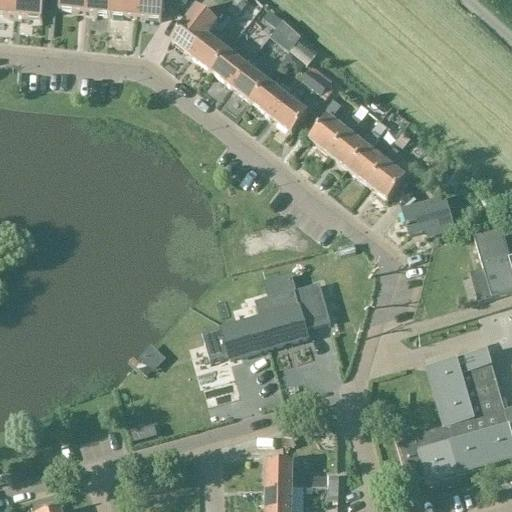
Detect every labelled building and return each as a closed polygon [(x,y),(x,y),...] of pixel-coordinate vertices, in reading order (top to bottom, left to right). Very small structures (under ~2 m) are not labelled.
[(0,0),(0,19),(15,21),(16,0),(0,0)] [(43,0),(16,0),(15,21),(41,23),(43,0)] [(59,0),(58,15),(84,18),(85,0),(59,0)] [(85,0),(84,18),(109,20),(111,0),(85,0)] [(111,0),(109,20),(135,23),(137,0),(111,0)] [(137,0),(135,23),(161,26),(163,0),(137,0)] [(228,16),(237,22),(247,9),(238,2),(228,16)] [(169,47),(190,63),(209,38),(216,28),(196,12),(169,47)] [(262,25),(275,35),(282,27),(269,16),(262,25)] [(239,41),(252,56),(269,40),(255,26),(239,41)] [(210,78),(226,57),(229,53),(209,38),(190,63),(210,78)] [(210,78),(230,93),(249,69),(250,67),(252,64),(238,54),(232,49),(229,53),(226,57),(210,78)] [(230,93),(250,108),(266,88),(255,79),(258,76),(249,69),(230,93)] [(334,95),(329,92),(310,77),(302,88),(320,102),(321,101),(326,105),(334,95)] [(250,108),(270,124),(289,99),(280,93),(277,96),(266,88),(250,108)] [(270,124),(291,140),(306,119),(294,110),(298,106),(289,99),(270,124)] [(321,122),(324,124),(308,145),(329,160),(346,137),(343,135),(331,126),(341,113),(334,107),(321,122)] [(354,122),(361,127),(368,118),(361,112),(354,122)] [(353,122),(343,135),(346,137),(329,160),(349,176),(366,153),(363,150),(351,141),(361,128),(353,122)] [(373,137),(363,150),(366,153),(349,176),(369,192),(387,168),(383,165),(370,156),(381,143),(373,137)] [(392,152),(383,165),(387,168),(369,192),(388,206),(405,183),(390,171),(399,158),(392,152)] [(444,203),(402,215),(409,240),(435,233),(437,239),(453,235),(444,203)] [(511,297),(511,263),(510,264),(502,235),(475,243),(492,304),(511,297)] [(259,323),(267,354),(307,343),(303,327),(311,325),(313,333),(331,329),(319,289),(302,294),(303,299),(296,301),(294,296),(290,281),(265,288),(269,303),(254,308),(259,323)] [(511,328),(508,314),(480,322),(493,372),(511,366),(511,328)] [(229,365),(267,354),(259,323),(202,339),(209,367),(228,361),(229,365)] [(426,488),(457,479),(511,463),(511,412),(504,414),(487,355),(426,373),(443,433),(414,441),(413,435),(394,440),(407,489),(425,484),(426,488)] [(267,468),(266,494),(292,494),(292,468),(267,468)] [(329,481),(329,495),(339,495),(339,482),(329,481)] [(266,494),(265,511),(291,511),(292,494),(266,494)] [(329,495),(328,505),(338,506),(339,495),(329,495)]
